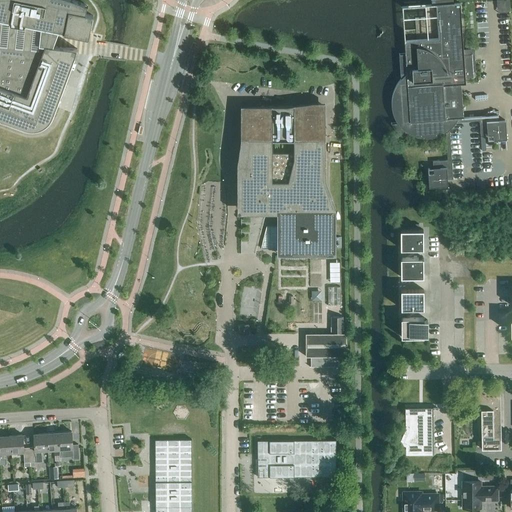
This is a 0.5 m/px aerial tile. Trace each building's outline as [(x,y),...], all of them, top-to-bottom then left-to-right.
[(0,0),(0,20),(57,31),(64,33),(64,34),(89,39),(93,15),(85,14),(87,5),(79,2),(73,0),(0,0)] [(461,84),(466,84),(466,78),(474,78),(472,53),(464,54),(460,3),(454,3),(453,0),(430,0),(432,9),(437,9),(439,39),(405,41),(405,53),(400,54),(402,82),(400,85),(398,89),(396,92),(394,96),(393,99),(393,103),(393,107),(393,111),(394,115),(388,115),(390,119),(391,123),(394,127),(397,131),(400,134),(403,136),(407,132),(409,133),(411,134),(415,136),(418,137),(422,138),(425,138),(429,138),(433,138),(436,137),(439,136),(443,134),(446,132),(448,160),(433,161),(433,168),(428,168),(429,187),(448,186),(448,179),(453,179),(452,161),(450,129),(451,128),(453,127),(454,125),(455,123),(456,122),(480,120),(481,135),(487,135),(488,140),(507,139),(505,120),(499,120),(498,115),(464,117),(463,114),(461,84)] [(60,97),(78,49),(52,46),(57,31),(0,20),(0,119),(24,129),(27,130),(28,130),(30,130),(32,130),(33,130),(34,130),(36,130),(39,129),(41,128),(43,127),(44,126),(45,126),(47,125),(47,124),(49,123),(49,122),(50,121),(51,120),(52,118),(53,116),(53,115),(60,97)] [(325,177),(325,129),(325,102),(313,102),(286,106),(261,106),(241,106),(241,126),(241,140),(237,163),(237,213),(277,213),(277,225),(267,225),(261,249),(277,249),(277,254),(336,255),(336,208),(325,177)] [(400,230),(401,249),(423,249),(423,229),(400,230)] [(424,277),(423,258),(401,258),(401,277),(424,277)] [(328,306),(340,306),(340,287),(328,287),(328,306)] [(424,308),(424,289),(401,289),(401,309),(424,308)] [(343,332),(343,316),(331,316),(331,332),(343,332)] [(428,334),(427,319),(424,319),(424,317),(401,318),(401,337),(424,337),(424,334),(428,334)] [(249,324),(238,324),(238,334),(249,334),(249,324)] [(346,359),(346,333),(306,333),(306,356),(339,356),(339,359),(346,359)] [(501,448),(500,390),(481,390),(482,449),(501,448)] [(433,454),(434,454),(433,407),(423,407),(420,406),(423,399),(419,407),(405,407),(405,408),(408,408),(409,429),(403,442),(409,444),(409,451),(433,451),(433,454)] [(60,449),(60,456),(73,456),(73,459),(79,459),(78,444),(73,444),(72,431),(59,432),(60,449)] [(60,449),(59,432),(47,433),(48,450),(54,450),(55,461),(61,460),(60,456),(60,449)] [(48,450),(47,433),(34,434),(35,447),(29,447),(30,462),(34,462),(42,461),(41,450),(48,450)] [(30,462),(29,447),(24,448),(23,434),(10,435),(11,452),(24,452),(24,462),(30,462)] [(11,452),(10,435),(0,435),(0,464),(5,464),(5,453),(11,452)] [(155,436),(155,511),(192,511),(192,435),(155,436)] [(319,440),(257,440),(258,465),(258,477),(336,477),(336,440),(319,440)] [(58,465),(50,466),(50,478),(58,477),(58,465)] [(85,476),(84,467),(72,468),(73,477),(85,476)] [(488,471),(488,480),(501,480),(500,471),(488,471)] [(463,499),(462,499),(462,507),(464,507),(464,508),(480,508),(480,500),(498,500),(498,486),(480,486),(480,481),(463,481),(463,499)] [(438,509),(438,494),(421,495),(421,492),(404,492),(404,502),(403,502),(403,510),(404,510),(404,511),(422,511),(425,509),(438,509)] [(69,501),(64,502),(64,509),(64,511),(77,511),(77,508),(70,508),(69,501)] [(39,511),(40,510),(39,510),(38,502),(34,502),(34,511),(27,511),(39,511)]
